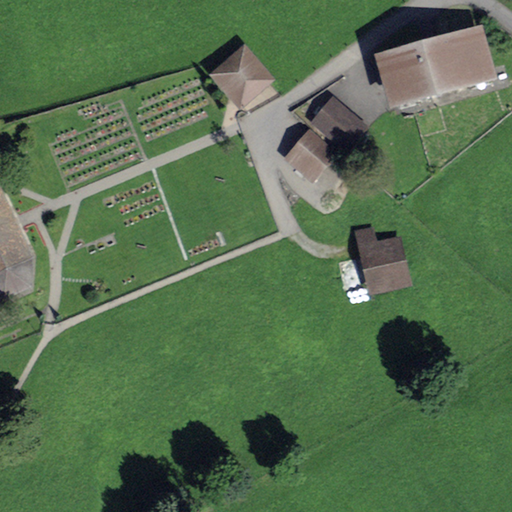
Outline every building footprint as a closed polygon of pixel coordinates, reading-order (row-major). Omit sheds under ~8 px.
[(498,74),(482,23),(372,56),(387,107),(498,74)] [(220,69),(210,79),(240,112),(274,81),(244,48),(220,69)] [(365,125),(336,99),(313,124),(341,150),(365,125)] [(309,129),(283,156),(308,181),(335,153),(309,129)] [(0,294),(4,298),(28,287),(30,260),(0,196),(0,294)] [(374,225),(354,230),(370,297),(411,287),(399,237),(378,242),(374,225)]
